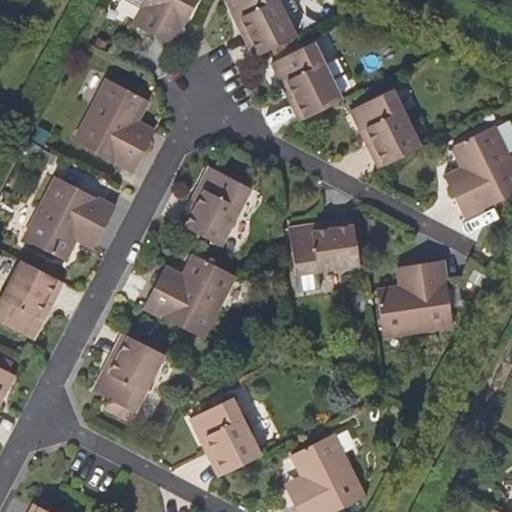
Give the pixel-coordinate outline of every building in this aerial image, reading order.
[(151,11),(143,29),(174,45),(196,0),(130,0),(142,6),(151,11)] [(292,0),(227,0),(237,18),(243,15),(262,53),(297,34),(286,13),(297,7),(292,0)] [(133,24),(143,29),(151,11),(142,6),(133,24)] [(237,18),(255,56),(262,53),(243,15),(237,18)] [(290,78),(308,115),(344,98),(315,40),(274,59),(283,81),(290,78)] [(283,81),(303,118),(308,115),(290,78),(283,81)] [(133,131),(138,121),(148,100),(107,80),(76,141),(134,172),(151,141),(133,131)] [(369,126),(388,162),(423,144),(393,87),(353,107),(364,128),(369,126)] [(156,130),(138,121),(133,131),(151,141),(156,130)] [(470,172),(451,181),(468,214),(511,191),(511,154),(496,122),(455,143),(465,162),(470,172)] [(364,128),(383,165),(388,162),(369,126),(364,128)] [(447,171),(451,181),(470,172),(465,162),(447,171)] [(205,189),(187,227),(222,245),(252,187),(211,166),(200,187),(205,189)] [(82,232),(99,241),(115,209),(57,178),(26,241),(66,262),(76,242),(82,232)] [(181,223),(187,227),(205,189),(200,187),(181,223)] [(354,218),(313,224),(314,230),(354,224),(354,218)] [(296,273),(360,264),(354,224),(314,230),(313,224),(289,227),(296,273)] [(94,250),(99,241),(82,232),(76,242),(94,250)] [(203,337),(236,275),(195,254),(184,275),(180,284),(162,275),(145,307),(203,337)] [(410,284),(400,286),(377,289),(384,335),(452,325),(443,260),(408,264),(410,284)] [(0,323),(33,341),(44,319),(39,317),(57,279),(22,261),(0,303),(0,323)] [(398,266),(400,286),(410,284),(408,264),(398,266)] [(167,266),(162,275),(180,284),(184,275),(167,266)] [(44,319),(63,282),(57,279),(39,317),(44,319)] [(125,334),(105,370),(111,374),(131,337),(125,334)] [(111,374),(105,370),(95,392),(135,412),(165,354),(131,337),(111,374)] [(0,396),(2,397),(13,377),(0,370),(0,396)] [(207,437),(227,474),(262,456),(232,398),(192,418),(202,440),(207,437)] [(292,455),(303,476),(307,485),(289,495),(298,511),(310,511),(359,487),(333,434),(292,455)] [(202,440),(221,477),(227,474),(207,437),(202,440)] [(285,485),(289,495),(307,485),(303,476),(285,485)]
